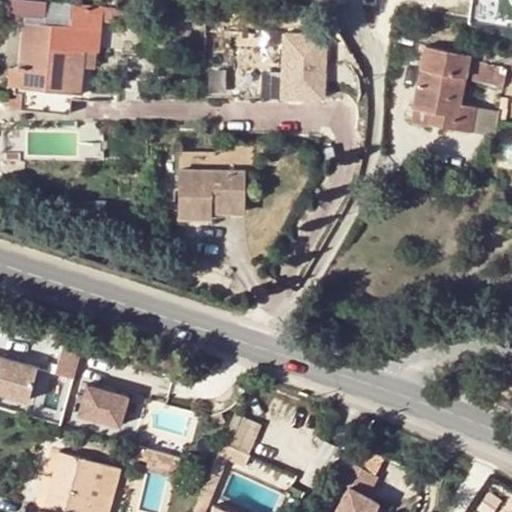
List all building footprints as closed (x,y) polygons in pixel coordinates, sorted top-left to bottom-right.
[(0,0),(0,14),(24,18),(22,35),(19,67),(24,67),(23,85),(37,86),(72,90),(75,90),(78,65),(84,66),(85,66),(86,50),(97,50),(101,18),(102,6),(69,2),(54,0),(0,0)] [(102,6),(101,18),(124,21),(126,23),(141,24),(142,10),(102,6)] [(285,35),(283,98),(326,99),(327,36),(285,35)] [(426,44),(413,105),(439,112),(437,122),(471,131),(474,118),(477,107),(459,103),(469,54),(426,44)] [(86,50),(85,66),(95,66),(97,50),(86,50)] [(476,60),(472,80),(504,86),(508,66),(476,60)] [(24,67),(19,67),(8,65),(6,83),(12,84),(23,85),(24,67)] [(82,91),(84,66),(78,65),(75,90),(81,91),(82,91)] [(70,113),(72,90),(37,86),(23,85),(12,84),(12,91),(10,92),(9,100),(4,99),(4,104),(8,105),(8,107),(70,113)] [(439,112),(413,105),(411,116),(422,119),(437,122),(439,112)] [(0,150),(0,159),(19,160),(19,151),(0,150)] [(190,175),(190,221),(218,221),(225,216),(242,216),(256,216),(257,176),(190,175)] [(17,343),(0,337),(0,355),(13,359),(17,343)] [(0,391),(25,398),(33,365),(13,359),(0,355),(0,391)] [(127,392),(86,381),(77,413),(118,424),(127,392)] [(261,426),(241,418),(229,446),(248,455),(261,426)] [(243,466),(248,455),(229,446),(221,442),(211,465),(198,495),(208,500),(226,458),(243,466)] [(42,508),(36,506),(30,505),(28,511),(86,511),(90,500),(101,462),(59,450),(51,477),(42,508)] [(159,469),(161,461),(154,459),(152,468),(159,469)] [(177,464),(161,461),(159,469),(176,473),(177,464)] [(90,500),(86,511),(112,511),(124,467),(101,462),(90,500)] [(45,475),(36,506),(42,508),(51,477),(45,475)] [(372,511),(379,500),(349,484),(333,511),(372,511)] [(203,511),(208,500),(198,495),(194,506),(192,509),(198,511),(203,511)]
